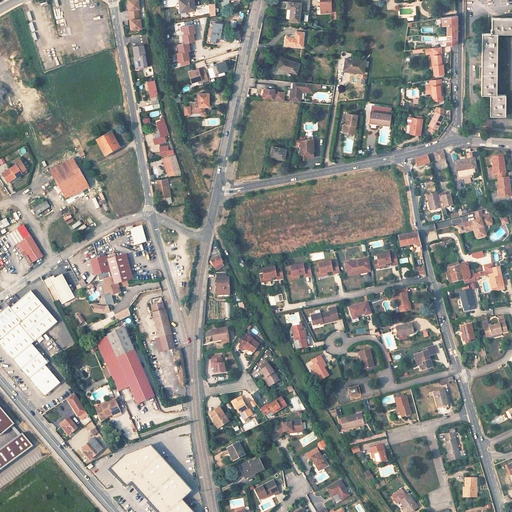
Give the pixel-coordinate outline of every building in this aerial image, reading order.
[(90,3),(88,0),(73,0),(77,11),(83,9),(85,15),(94,12),(91,3),(90,3)] [(136,0),(133,0),(127,1),(128,6),(129,10),(128,11),(130,21),(131,21),(132,26),(133,30),(142,28),(140,19),(139,19),(138,9),(139,9),(136,0)] [(194,9),(192,0),(178,0),(180,9),(189,8),(189,9),(194,9)] [(330,0),(320,0),(321,9),(327,8),(327,14),(332,13),(330,0)] [(300,4),(288,2),(287,11),(290,11),(288,21),(298,22),(300,4)] [(92,16),(93,23),(104,22),(103,14),(92,16)] [(457,16),(441,17),(441,25),(446,25),(446,36),(457,35),(457,16)] [(511,17),(492,17),(492,28),(491,28),(490,33),(482,32),(482,93),(490,94),(490,114),(505,114),(505,94),(497,94),(498,32),(511,32),(511,17)] [(222,23),(213,22),(210,38),(208,38),(207,42),(215,43),(216,37),(220,38),(222,23)] [(193,23),(180,26),(181,30),(183,30),(184,33),(194,31),(193,23)] [(100,29),(96,30),(97,32),(108,31),(107,24),(99,25),(100,29)] [(194,31),(184,33),(182,34),(183,42),(187,42),(194,40),(193,36),(195,35),(194,31)] [(307,34),(298,33),(297,38),(288,38),(287,46),(305,47),(307,34)] [(457,35),(446,36),(446,40),(443,40),(443,44),(446,44),(446,46),(457,45),(457,35)] [(74,51),(76,59),(84,57),(80,38),(73,40),(75,51),(74,51)] [(69,40),(62,41),(63,48),(71,46),(69,40)] [(183,42),(177,44),(178,52),(187,50),(191,50),(190,46),(188,46),(187,42),(183,42)] [(90,43),(83,44),(86,55),(92,53),(90,43)] [(146,67),(143,48),(131,50),(133,59),(132,59),(134,72),(143,70),(142,68),(146,67)] [(175,56),(176,61),(188,58),(187,50),(178,52),(176,52),(177,56),(175,56)] [(444,74),(442,54),(434,55),(435,66),(434,66),(434,75),(444,74)] [(298,64),(279,58),(277,68),(295,73),(298,64)] [(363,73),(364,61),(345,58),(343,70),(363,73)] [(216,73),(227,70),(224,60),(213,63),(216,73)] [(210,78),(208,69),(201,71),(201,68),(191,71),(194,81),(203,78),(204,80),(210,78)] [(441,79),(430,80),(432,101),(443,100),(441,79)] [(147,82),(151,98),(156,97),(154,88),(155,88),(154,83),(153,83),(152,81),(147,82)] [(321,84),(295,82),(294,90),(293,90),(292,98),(302,99),(303,90),(303,89),(305,89),(305,90),(312,90),(312,88),(317,89),(317,87),(321,87),(321,84)] [(274,90),(263,89),(263,98),(273,99),(274,92),(274,90)] [(207,93),(198,93),(198,98),(194,98),(194,101),(188,101),(188,105),(183,105),(183,112),(188,113),(188,111),(199,111),(199,115),(203,115),(203,111),(202,111),(202,106),(207,106),(207,93)] [(156,97),(151,98),(153,109),(160,108),(158,99),(156,99),(156,97)] [(390,114),(370,111),(369,122),(389,125),(390,114)] [(442,114),(434,111),(428,125),(429,126),(428,128),(428,131),(432,132),(434,131),(435,128),(436,129),(442,114)] [(355,134),(358,115),(348,114),(346,124),(345,133),(355,134)] [(417,116),(406,115),(402,115),(401,122),(405,122),(404,131),(415,132),(417,116)] [(161,137),(155,139),(157,144),(169,141),(164,127),(167,126),(165,119),(161,119),(162,122),(157,123),(161,137)] [(110,132),(96,140),(104,154),(118,146),(110,132)] [(300,147),(300,158),(306,159),(306,157),(307,157),(312,157),(312,152),(312,150),(313,150),(313,140),(301,140),(301,147),(300,147)] [(284,160),(287,144),(274,141),(271,157),(284,160)] [(476,147),(465,149),(466,158),(474,156),(477,156),(476,147)] [(442,150),(433,153),(435,161),(445,158),(442,150)] [(415,159),(417,167),(429,163),(427,155),(415,159)] [(466,158),(454,160),(457,176),(472,172),(471,166),(475,165),(474,156),(466,158)] [(502,157),(495,158),(497,167),(495,167),(496,175),(505,173),(502,157)] [(19,159),(14,162),(17,166),(3,175),(8,183),(22,174),(22,173),(27,170),(19,159)] [(67,199),(89,187),(75,161),(59,171),(58,169),(52,173),(67,199)] [(166,176),(173,174),(175,173),(176,176),(181,175),(177,166),(173,167),(171,168),(169,165),(168,162),(161,164),(162,167),(166,176)] [(503,198),(511,196),(508,178),(506,178),(497,180),(499,191),(502,191),(503,198)] [(170,184),(161,185),(162,204),(168,203),(167,199),(171,199),(170,184)] [(102,192),(96,194),(100,205),(105,203),(102,192)] [(437,195),(437,193),(427,196),(431,211),(441,208),(439,202),(437,195)] [(441,194),(443,201),(445,207),(453,205),(450,195),(446,196),(446,193),(441,194)] [(36,214),(49,206),(45,200),(32,208),(36,214)] [(15,220),(21,218),(18,211),(12,213),(15,220)] [(479,230),(481,228),(483,228),(483,227),(490,226),(491,224),(489,217),(485,218),(484,217),(482,217),(481,212),(474,214),(476,221),(474,221),(474,222),(472,222),(471,223),(462,225),(464,233),(472,231),(474,238),(476,239),(481,238),(479,230)] [(67,225),(73,221),(69,214),(63,217),(67,225)] [(0,220),(3,227),(9,225),(5,217),(0,220)] [(70,226),(72,229),(81,223),(79,220),(70,226)] [(142,225),(134,227),(138,242),(146,240),(142,225)] [(417,232),(411,233),(399,235),(401,247),(415,244),(420,243),(417,232)] [(29,239),(21,243),(32,262),(40,258),(29,239)] [(451,239),(428,245),(430,252),(453,245),(451,239)] [(482,251),(471,254),(472,259),(484,256),(482,251)] [(390,252),(383,254),(383,256),(378,257),(379,260),(380,267),(387,266),(386,263),(392,262),(393,265),(399,263),(397,253),(391,254),(390,252)] [(130,278),(123,254),(117,256),(109,258),(108,255),(93,259),(97,273),(112,269),(113,274),(105,276),(107,284),(108,291),(109,291),(111,291),(113,290),(114,293),(119,292),(116,282),(130,278)] [(214,265),(216,269),(221,267),(218,262),(222,260),(219,254),(210,260),(213,265),(214,265)] [(370,258),(348,262),(350,272),(367,268),(368,271),(372,270),(370,258)] [(332,261),(324,263),(325,265),(319,266),(320,269),(321,276),(328,275),(328,272),(333,271),(334,273),(340,272),(338,262),(332,263),(332,261)] [(350,272),(348,262),(346,262),(349,275),(368,272),(368,271),(367,268),(350,272)] [(465,284),(475,282),(475,278),(474,275),(470,276),(467,263),(459,266),(465,284)] [(297,268),(291,269),(293,279),(300,277),(300,275),(305,274),(306,276),(312,275),(310,265),(304,266),(304,264),(296,265),(297,268)] [(487,276),(488,275),(495,274),(494,267),(493,264),(485,266),(486,272),(487,276)] [(463,280),(458,265),(446,269),(450,283),(454,282),(463,280)] [(488,275),(492,289),(504,286),(499,266),(494,267),(495,274),(488,275)] [(275,267),(268,268),(268,271),(263,271),(264,274),(265,281),(272,280),(271,277),(277,276),(277,279),(284,278),(282,267),(276,268),(275,267)] [(417,276),(425,273),(423,267),(415,269),(417,276)] [(214,269),(215,290),(229,289),(227,268),(215,270),(214,269)] [(53,277),(48,279),(50,284),(60,302),(72,296),(60,273),(53,277)] [(52,275),(42,281),(45,287),(50,284),(48,279),(53,277),(52,275)] [(82,279),(77,282),(80,288),(86,285),(82,279)] [(408,300),(406,287),(393,289),(396,304),(398,303),(399,303),(401,311),(411,309),(410,299),(408,300)] [(474,309),(469,289),(459,292),(464,311),(474,309)] [(29,382),(42,396),(47,397),(60,386),(45,368),(47,366),(31,347),(57,327),(30,295),(10,312),(8,309),(0,316),(0,342),(0,343),(0,347),(13,362),(29,382)] [(354,315),(366,311),(367,313),(371,311),(371,310),(368,299),(350,305),(354,315)] [(163,304),(152,307),(159,336),(163,351),(174,349),(170,334),(171,334),(166,310),(164,311),(163,304)] [(331,313),(322,317),(314,320),(316,326),(321,324),(322,325),(327,323),(328,325),(342,318),(336,307),(329,310),(331,313)] [(122,309),(115,313),(117,318),(125,314),(122,309)] [(414,331),(411,321),(397,326),(399,333),(406,331),(407,333),(414,331)] [(492,335),(491,333),(500,331),(501,333),(507,332),(504,321),(498,323),(499,323),(490,326),(489,325),(484,326),(487,336),(492,335)] [(461,326),(463,334),(464,334),(466,341),(467,344),(472,343),(471,340),(476,338),(471,323),(461,326)] [(301,326),(292,327),(297,350),(307,348),(305,338),(303,338),(301,326)] [(134,350),(123,327),(108,334),(108,336),(118,357),(134,350)] [(227,339),(225,328),(210,331),(212,342),(220,341),(227,339)] [(239,335),(235,341),(239,344),(243,338),(239,335)] [(111,377),(118,393),(130,387),(138,405),(156,396),(134,350),(118,357),(108,336),(95,342),(107,368),(111,377)] [(242,349),(250,355),(256,346),(249,340),(250,339),(245,336),(243,338),(239,344),(236,348),(241,351),(242,349)] [(425,349),(415,352),(418,364),(423,362),(424,368),(433,366),(429,354),(437,351),(434,344),(424,347),(425,349)] [(361,362),(363,370),(373,368),(368,351),(359,354),(357,354),(360,362),(361,362)] [(327,376),(321,365),(317,360),(320,358),(318,356),(315,358),(310,361),(313,365),(309,367),(317,381),(327,376)] [(223,373),(221,362),(219,363),(219,359),(218,359),(217,357),(210,358),(210,360),(209,360),(210,365),(212,364),(214,374),(223,373)] [(260,370),(268,364),(265,360),(258,366),(260,370)] [(260,370),(265,376),(270,384),(278,379),(268,364),(260,370)] [(102,371),(106,379),(111,377),(107,368),(102,371)] [(262,378),(268,386),(270,384),(265,376),(262,378)] [(344,388),(347,398),(358,396),(356,385),(344,388)] [(444,387),(433,390),(438,407),(449,404),(444,387)] [(290,400),(297,412),(304,408),(297,395),(290,400)] [(411,415),(406,396),(396,399),(398,408),(400,408),(402,417),(411,415)] [(76,397),(68,401),(79,419),(87,415),(76,397)] [(273,415),(286,407),(282,398),(268,406),(267,406),(264,408),(261,410),(262,411),(265,416),(267,414),(268,415),(272,412),(273,415)] [(105,416),(111,414),(112,417),(120,413),(114,399),(96,408),(101,420),(106,418),(105,416)] [(234,400),(229,403),(230,407),(232,406),(236,414),(237,413),(240,417),(243,415),(245,419),(250,416),(247,412),(246,412),(243,409),(239,401),(235,404),(234,400)] [(211,421),(216,429),(228,422),(219,409),(210,415),(213,420),(211,421)] [(344,429),(363,424),(360,413),(341,418),(338,419),(341,428),(343,427),(344,429)] [(64,422),(67,427),(64,430),(68,435),(77,428),(69,418),(64,422)] [(266,433),(273,440),(280,433),(279,431),(281,429),(284,428),(293,426),(291,418),(281,422),(274,425),(266,433)] [(93,436),(98,432),(94,427),(89,431),(93,436)] [(446,443),(451,460),(461,458),(457,440),(455,441),(453,434),(446,436),(448,443),(446,443)] [(103,450),(95,439),(84,446),(88,452),(85,454),(89,460),(103,450)] [(6,441),(0,446),(0,493),(16,511),(53,511),(62,505),(6,441)] [(243,454),(237,442),(226,447),(228,452),(225,453),(229,461),(243,454)] [(130,481),(155,511),(191,511),(180,499),(189,491),(150,445),(125,453),(108,467),(124,486),(130,481)] [(313,452),(318,460),(321,465),(327,461),(324,456),(323,457),(316,445),(308,450),(310,454),(313,452)] [(375,456),(377,463),(387,460),(383,445),(370,448),(372,453),(374,453),(375,456)] [(256,458),(238,467),(241,472),(243,471),(246,477),(262,468),(256,458)] [(273,478),(255,487),(259,495),(264,492),(265,493),(269,491),(270,493),(275,491),(276,493),(280,490),(273,478)] [(339,479),(324,488),(329,496),(336,492),(340,499),(348,494),(339,479)] [(476,498),(476,479),(465,479),(465,485),(463,485),(463,498),(476,498)] [(398,503),(400,502),(408,511),(412,511),(418,508),(409,495),(407,497),(401,490),(393,496),(398,503)]
